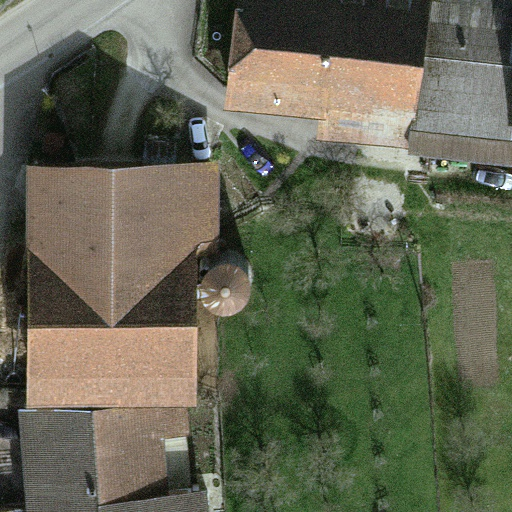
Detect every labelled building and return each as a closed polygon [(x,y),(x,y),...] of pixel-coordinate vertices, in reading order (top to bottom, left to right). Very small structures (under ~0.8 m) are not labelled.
[(500,0),(225,0),(210,115),(499,153),(500,0)] [(511,0),(500,0),(499,153),(511,152),(511,0)] [(218,141),(29,138),(24,375),(190,378),(193,214),(216,215),(218,141)] [(228,247),(220,248),(213,251),(207,256),(204,263),(202,270),(203,277),(206,284),(211,289),(217,292),(224,294),(233,293),(240,290),(246,284),(249,276),(250,268),(248,260),(243,254),(236,249),(228,247)] [(157,501),(156,405),(7,403),(8,511),(195,511),(196,501),(157,501)]
